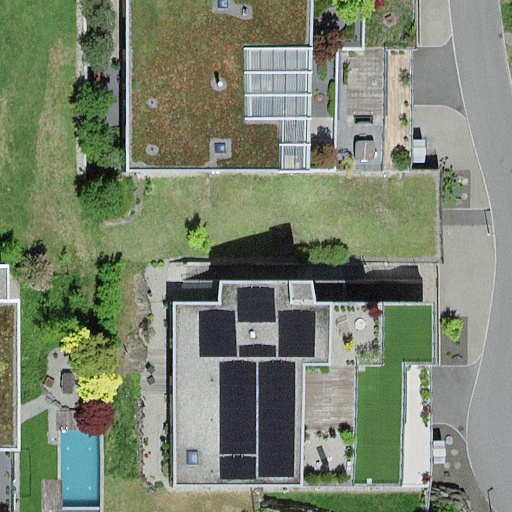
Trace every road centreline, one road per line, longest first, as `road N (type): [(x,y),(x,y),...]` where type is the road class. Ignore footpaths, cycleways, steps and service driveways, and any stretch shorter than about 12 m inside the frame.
road 1 (residential): [(511,196),(477,0)]
road 2 (residential): [(511,496),(493,459),(491,434),(511,377)]
